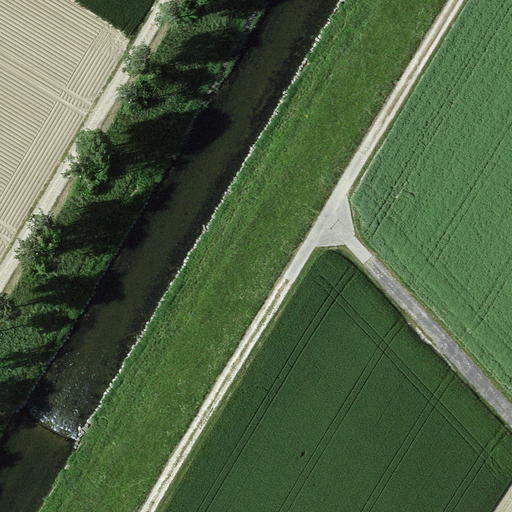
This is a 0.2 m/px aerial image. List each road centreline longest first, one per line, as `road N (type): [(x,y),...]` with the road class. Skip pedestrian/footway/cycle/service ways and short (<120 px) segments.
road 1 (track): [(153,511),(459,0)]
road 2 (track): [(0,300),(180,0)]
